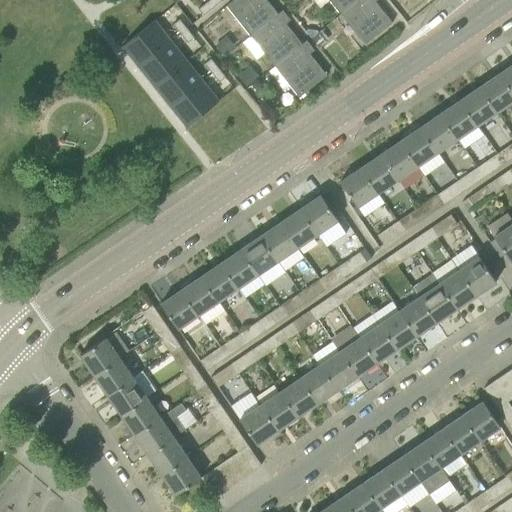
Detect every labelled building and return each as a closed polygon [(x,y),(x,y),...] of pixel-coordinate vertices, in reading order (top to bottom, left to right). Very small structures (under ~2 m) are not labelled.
[(253,35),(278,15),(283,11),(283,10),(278,14),(266,0),(233,0),(226,6),(227,7),(230,5),(242,21),(240,23),(251,37),(254,35),(253,35)] [(315,0),(321,7),(329,1),(341,15),(343,13),(359,0),(315,0)] [(353,31),(365,45),(392,23),(374,0),(359,0),(343,13),(355,29),(353,31)] [(208,2),(198,9),(203,15),(213,8),(208,2)] [(307,41),(307,40),(302,44),(278,15),(253,35),(254,35),(251,37),(243,43),(256,59),(264,53),(275,68),(278,65),(302,45),(307,41)] [(180,33),(187,28),(179,19),(173,24),(180,33)] [(155,20),(123,46),(139,67),(171,41),(155,20)] [(187,28),(180,33),(188,43),(194,38),(187,28)] [(321,29),(311,37),(319,48),(329,40),(321,29)] [(235,46),(227,36),(216,45),(224,55),(235,46)] [(171,41),(139,67),(155,86),(187,61),(171,41)] [(288,83),(299,97),(327,75),(302,45),(278,65),(290,81),(288,83)] [(204,64),(212,73),(218,68),(211,59),(204,64)] [(155,86),(170,106),(203,80),(187,61),(155,86)] [(511,90),(511,64),(500,73),(511,90)] [(226,77),(218,68),(212,73),(219,82),(226,77)] [(255,79),(246,69),(238,76),(247,86),(255,79)] [(497,112),(511,101),(511,90),(500,73),(480,86),(497,112)] [(203,80),(170,106),(186,127),(219,101),(203,80)] [(477,125),(497,112),(480,86),(460,100),(477,125)] [(263,99),(266,96),(266,91),(264,88),(259,87),(255,90),(255,94),(258,98),(263,99)] [(457,139),(477,125),(460,100),(440,114),(457,139)] [(437,153),(457,139),(440,114),(420,127),(437,153)] [(418,166),(437,153),(420,127),(400,140),(418,166)] [(418,166),(400,140),(380,154),(398,179),(418,166)] [(511,143),(496,154),(503,164),(511,157),(511,143)] [(398,179),(380,154),(361,167),(378,193),(398,179)] [(477,167),(483,177),(503,164),(496,154),(477,167)] [(358,207),(360,205),(365,212),(383,201),(378,193),(361,167),(340,181),(358,207)] [(457,181),(463,191),(483,177),(477,167),(457,181)] [(498,177),(505,187),(511,182),(511,176),(508,171),(498,177)] [(437,194),(444,204),(463,191),(457,181),(437,194)] [(478,191),(485,201),(495,194),(488,184),(478,191)] [(437,194),(417,208),(424,218),(444,204),(437,194)] [(338,220),(321,195),(301,208),(318,234),(338,220)] [(468,198),(462,202),(469,212),(475,208),(468,198)] [(298,247),(318,234),(301,208),(281,222),(298,247)] [(417,208),(397,221),(404,231),(424,218),(417,208)] [(488,225),(494,234),(511,222),(506,213),(488,225)] [(431,228),(438,238),(457,225),(450,215),(431,228)] [(384,245),(404,231),(397,221),(377,235),(384,245)] [(278,261),(298,247),(281,222),(261,235),(278,261)] [(511,223),(494,236),(496,239),(489,242),(500,258),(506,254),(511,262),(511,261),(511,223)] [(411,242),(418,252),(438,238),(431,228),(411,242)] [(258,274),(278,261),(261,235),(241,249),(258,274)] [(391,255),(398,265),(418,252),(411,242),(391,255)] [(238,288),(258,274),(241,249),(221,263),(238,288)] [(359,252),(339,265),(346,275),(366,262),(359,252)] [(378,279),(398,265),(391,255),(371,269),(378,279)] [(476,295),(496,282),(479,256),(459,270),(476,295)] [(459,270),(458,270),(451,260),(432,273),(457,309),(476,295),(459,270)] [(201,276),(218,302),(238,288),(221,263),(201,276)] [(339,265),(319,279),(326,289),(346,275),(339,265)] [(371,269),(351,282),(358,292),(378,279),(371,269)] [(413,286),(419,297),(437,322),(457,309),(432,273),(413,286)] [(198,315),(199,315),(218,302),(201,276),(181,290),(198,315)] [(299,293),(306,303),(326,289),(319,279),(299,293)] [(331,296),(338,306),(358,292),(351,282),(331,296)] [(161,303),(178,329),(186,341),(207,327),(199,315),(198,315),(181,290),(161,303)] [(279,306),(286,316),(306,303),(299,293),(279,306)] [(311,309),(318,319),(338,306),(331,296),(311,309)] [(419,297),(399,310),(417,336),(437,322),(419,297)] [(378,324),(379,324),(397,349),(417,336),(399,310),(392,300),(372,315),(378,324)] [(166,326),(152,306),(143,313),(156,332),(166,326)] [(279,306),(270,313),(277,323),(286,316),(279,306)] [(291,323),(298,333),(318,319),(311,309),(291,323)] [(277,323),(270,313),(260,320),(266,330),(277,323)] [(260,320),(240,333),(247,343),(266,330),(260,320)] [(278,346),(298,333),(291,323),(271,336),(278,346)] [(378,324),(359,337),(377,363),(397,349),(379,324),(378,324)] [(357,377),(377,363),(359,337),(353,328),(353,329),(350,325),(331,339),(338,351),(339,351),(357,377)] [(156,332),(170,352),(179,345),(166,326),(156,332)] [(119,357),(128,350),(115,331),(80,355),(94,375),(119,357)] [(247,343),(240,333),(220,347),(227,357),(247,343)] [(251,350),(258,360),(278,346),(271,336),(251,350)] [(170,352),(182,370),(183,372),(193,365),(179,345),(170,352)] [(207,371),(227,357),(220,347),(200,360),(207,371)] [(239,374),(258,360),(251,350),(232,363),(239,374)] [(320,364),(337,390),(357,377),(339,351),(338,351),(320,364)] [(133,377),(119,357),(94,375),(107,395),(133,377)] [(239,374),(232,363),(211,377),(218,387),(239,374)] [(337,390),(320,364),(300,378),(317,404),(337,390)] [(207,385),(193,365),(183,372),(197,392),(207,385)] [(511,398),(511,386),(504,374),(494,381),(508,401),(511,398)] [(121,415),(147,397),(133,377),(107,395),(121,415)] [(300,378),(280,391),(297,417),(317,404),(300,378)] [(508,401),(494,381),(484,388),(498,408),(508,401)] [(220,405),(207,385),(197,392),(210,412),(220,405)] [(297,417),(280,391),(260,405),(277,431),(297,417)] [(233,409),(257,445),(277,431),(260,405),(253,396),(233,409)] [(160,417),(147,397),(121,415),(135,435),(160,417)] [(500,426),(483,401),(463,415),(480,440),(500,426)] [(511,428),(511,427),(511,407),(508,401),(498,408),(511,428)] [(210,412),(224,431),(224,432),(234,425),(220,405),(210,412)] [(171,411),(161,418),(160,417),(135,435),(148,455),(174,437),(173,436),(183,429),(171,411)] [(460,454),(480,440),(463,415),(443,428),(460,454)] [(248,445),(234,425),(224,432),(238,452),(248,445)] [(440,467),(460,454),(443,428),(423,442),(440,467)] [(162,475),(187,457),(174,437),(148,455),(162,475)] [(446,477),(439,468),(440,467),(423,442),(403,455),(420,481),(427,490),(446,477)] [(262,465),(248,445),(238,452),(251,472),(262,465)] [(228,459),(242,479),(251,472),(238,452),(228,459)] [(410,488),(420,481),(403,455),(383,469),(401,495),(410,488)] [(187,457),(162,475),(175,495),(198,479),(201,477),(187,457)] [(218,465),(232,486),(242,479),(228,459),(218,465)] [(208,472),(222,492),(232,486),(218,465),(208,472)] [(401,495),(383,469),(363,483),(380,508),(381,508),(383,511),(396,511),(408,505),(406,502),(401,495)] [(201,477),(198,479),(212,499),(222,492),(208,472),(201,477)] [(511,487),(505,477),(485,491),(492,501),(511,487)] [(380,508),(363,483),(343,496),(353,511),(383,511),(381,508),(380,508)] [(465,504),(470,511),(475,511),(492,501),(485,491),(465,504)] [(324,511),(353,511),(343,496),(323,510),(324,511)] [(511,496),(496,507),(499,511),(510,511),(511,511),(511,496)]
